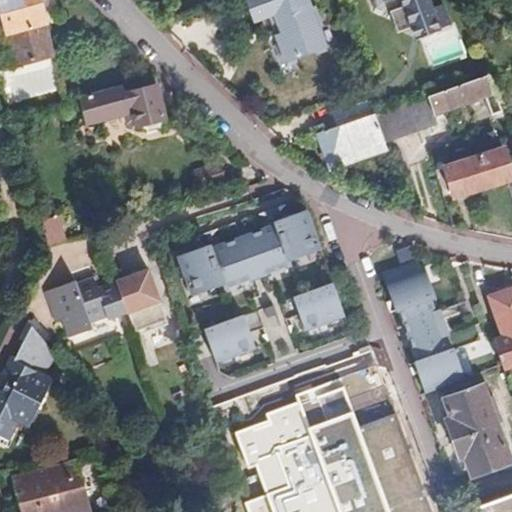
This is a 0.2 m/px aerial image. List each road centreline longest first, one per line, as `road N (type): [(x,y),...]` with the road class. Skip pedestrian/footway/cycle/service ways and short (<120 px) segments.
road 1 (residential): [(113,0),(237,128),(360,212)]
road 2 (unclassified): [(383,332),(217,391)]
road 3 (unclassified): [(437,486),(383,332)]
road 4 (residential): [(360,212),(458,245),(511,253)]
road 5 (unclassified): [(383,332),(349,238),(360,212)]
